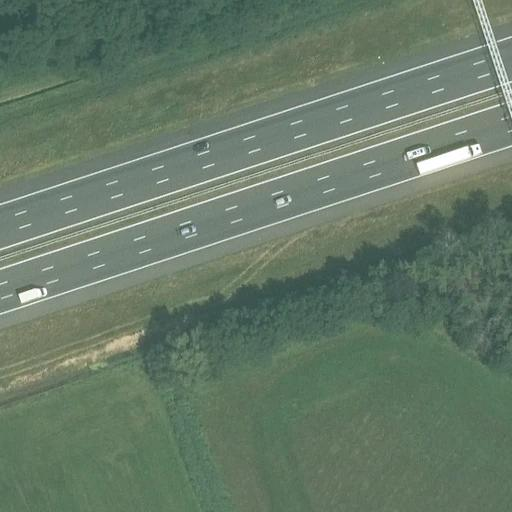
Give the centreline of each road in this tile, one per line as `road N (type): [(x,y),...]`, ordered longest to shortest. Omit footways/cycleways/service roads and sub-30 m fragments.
road 1 (motorway): [(511,61),(0,230)]
road 2 (motorway): [(0,292),(511,124)]
road 3 (track): [(99,0),(101,61),(0,96)]
